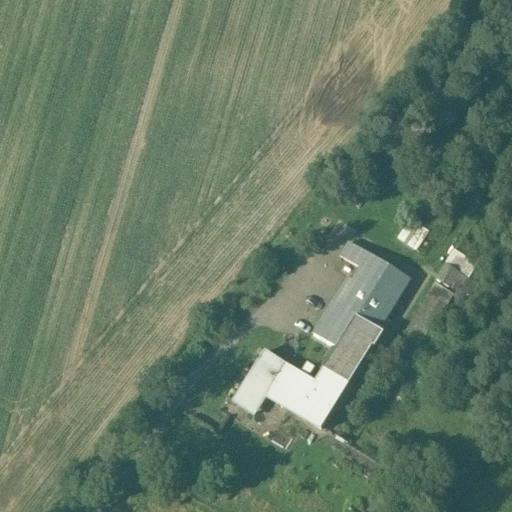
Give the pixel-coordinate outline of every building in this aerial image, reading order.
[(412,219),(401,240),(424,253),(436,233),(412,219)] [(369,260),(347,246),(332,270),(354,283),(369,260)] [(452,251),(440,281),(466,291),(478,261),(452,251)] [(354,283),(338,311),(351,319),(374,333),(381,321),(385,323),(393,311),(385,306),(401,279),(370,260),(369,260),(354,283)] [(338,311),(330,306),(311,337),(332,350),(351,319),(338,311)] [(332,350),(318,372),(321,374),(345,389),(369,350),(372,352),(381,338),(374,333),(351,319),(332,350)] [(313,387),(263,355),(246,383),(249,385),(240,398),(259,410),(265,400),(317,433),(345,389),(321,374),(313,387)]
